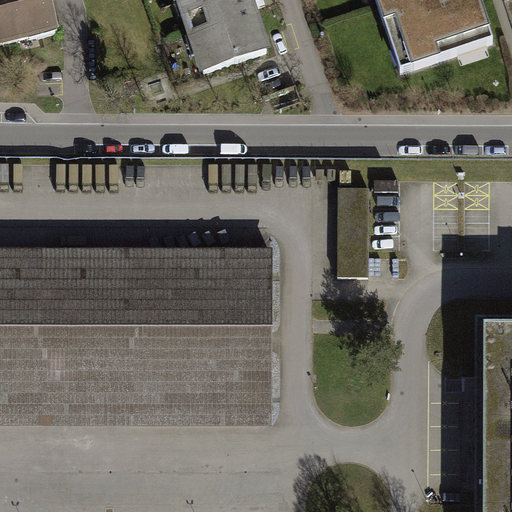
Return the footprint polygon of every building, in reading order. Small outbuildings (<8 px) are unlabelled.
[(0,0),(0,37),(57,23),(51,0),(0,0)] [(193,0),(174,7),(198,80),(267,57),(250,4),(248,0),(193,0)] [(373,0),(398,75),(492,45),(477,0),(373,0)] [(336,192),(336,281),(369,281),(368,191),(336,192)] [(0,254),(0,408),(270,408),(270,254),(0,254)] [(511,511),(511,321),(476,322),(475,511),(511,511)]
